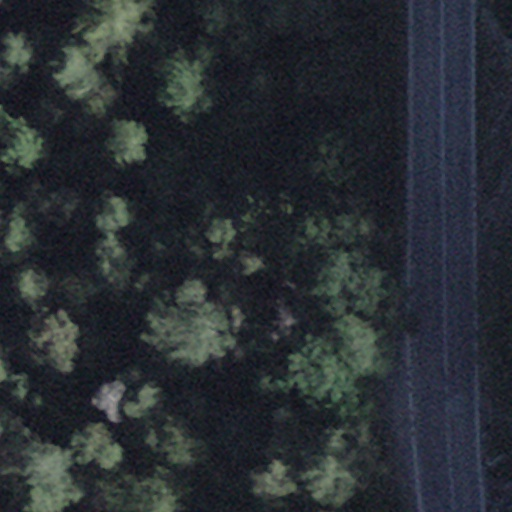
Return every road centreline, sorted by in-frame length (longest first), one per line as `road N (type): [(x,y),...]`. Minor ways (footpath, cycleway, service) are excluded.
road 1 (secondary): [(442,0),(443,314),(455,511)]
road 2 (track): [(443,314),(511,95)]
